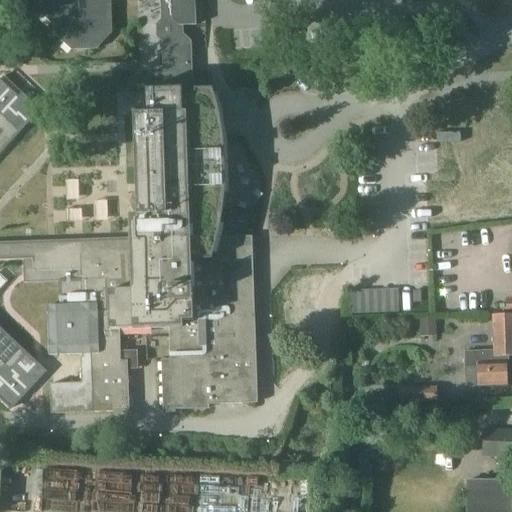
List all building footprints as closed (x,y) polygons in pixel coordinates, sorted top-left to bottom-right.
[(163,410),(183,409),(209,408),(209,404),(256,402),(251,237),(239,237),(215,238),(215,237),(215,235),(216,234),(216,233),(216,231),(216,230),(218,224),(219,217),(220,211),(220,209),(221,204),(221,197),(222,191),(222,182),(222,173),(222,164),(222,155),(221,146),(220,139),(220,137),(217,137),(217,135),(217,117),(211,93),(209,88),(198,89),(193,89),(192,69),(191,41),(183,34),(179,34),(179,25),(185,25),(196,24),(196,21),(195,4),(191,0),(34,0),(34,4),(35,4),(35,7),(52,23),(55,23),(55,34),(72,50),(96,49),(111,33),(109,0),(157,0),(160,2),(161,20),(156,26),(156,37),(162,42),(163,74),(147,75),(147,70),(83,72),(85,109),(91,109),(92,142),(87,142),(88,154),(137,152),(139,189),(133,194),(131,199),(131,205),(134,210),(139,214),(140,215),(141,239),(130,240),(0,244),(0,151),(19,130),(4,115),(6,113),(0,106),(0,380),(4,383),(13,372),(11,370),(26,353),(0,328),(0,256),(23,256),(24,261),(24,282),(59,282),(60,305),(47,305),(49,354),(82,354),(83,381),(82,381),(82,382),(50,383),(51,413),(93,412),(129,410),(128,376),(137,376),(137,359),(121,360),(120,330),(170,329),(171,359),(161,359),(163,410)] [(350,314),(399,312),(398,289),(349,291),(350,314)] [(465,385),(506,384),(505,356),(511,355),(511,315),(489,316),(491,351),(464,352),(465,385)] [(420,337),(436,336),(436,316),(419,317),(420,337)] [(396,403),(434,402),(434,387),(395,388),(396,403)] [(511,457),(511,430),(484,430),(483,457),(511,457)] [(511,511),(511,481),(467,481),(467,511),(511,511)]
